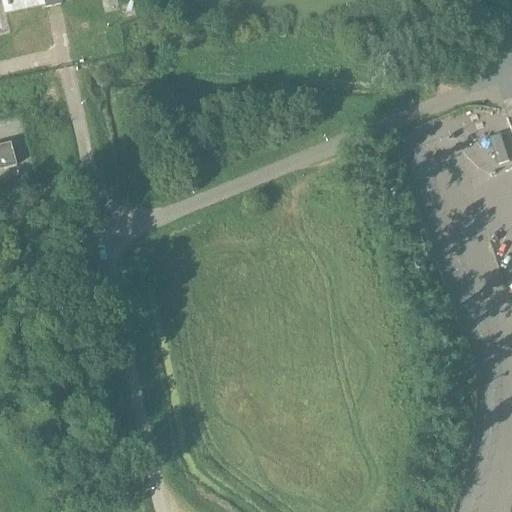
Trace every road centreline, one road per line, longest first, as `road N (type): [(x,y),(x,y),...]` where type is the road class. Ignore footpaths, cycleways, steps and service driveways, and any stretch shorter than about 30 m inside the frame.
road 1 (motorway): [(186,511),(78,0)]
road 2 (motorway): [(21,0),(129,511)]
